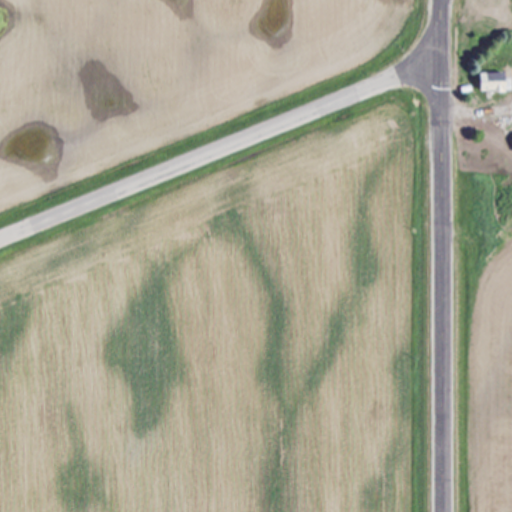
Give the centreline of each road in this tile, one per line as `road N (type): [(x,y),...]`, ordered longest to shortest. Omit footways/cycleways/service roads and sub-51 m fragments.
road 1 (residential): [(443,511),(441,0)]
road 2 (tertiary): [(440,59),(0,239)]
